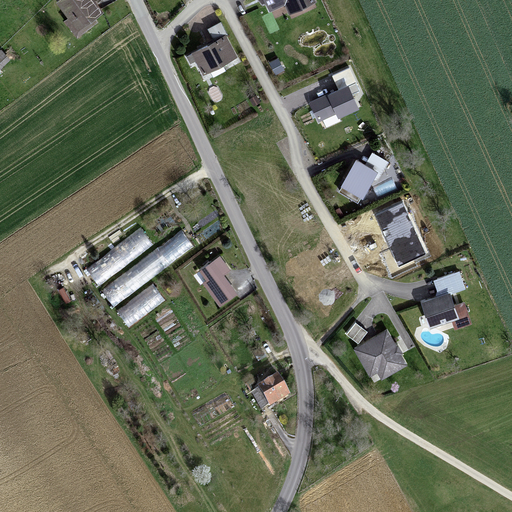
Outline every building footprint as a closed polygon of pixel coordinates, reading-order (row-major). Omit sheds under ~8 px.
[(98,10),(90,0),(55,0),(68,16),(64,19),(71,30),(98,10)] [(314,0),(256,0),(261,5),(264,3),(269,13),(284,7),(288,16),(316,4),(314,0)] [(195,59),(202,72),(237,55),(226,31),(190,49),(192,51),(187,54),(190,61),(195,59)] [(349,80),(309,99),(319,119),(336,110),(338,114),(360,103),(349,80)] [(358,200),(372,175),(377,178),(388,159),(371,150),(366,159),(355,153),(341,180),(343,181),(339,189),(358,200)] [(241,289),(217,257),(199,270),(208,281),(205,283),(221,304),(241,289)] [(430,324),(451,317),(455,327),(472,321),(465,299),(455,302),(450,288),(421,298),(430,324)] [(355,320),(346,332),(358,341),(367,329),(355,320)] [(387,327),(353,345),(369,374),(377,370),(381,377),(407,363),(387,327)] [(276,378),(257,388),(266,406),(286,396),(276,378)]
